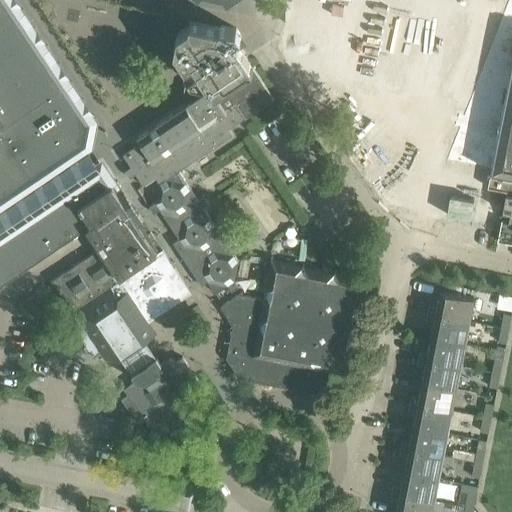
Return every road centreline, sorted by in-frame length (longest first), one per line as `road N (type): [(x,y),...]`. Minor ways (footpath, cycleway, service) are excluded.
road 1 (residential): [(336,428),(364,405),(388,284),(405,252),(511,265)]
road 2 (residential): [(253,509),(0,466)]
road 3 (residential): [(336,428),(300,396),(267,395),(239,411),(222,437),(221,467),(253,509)]
